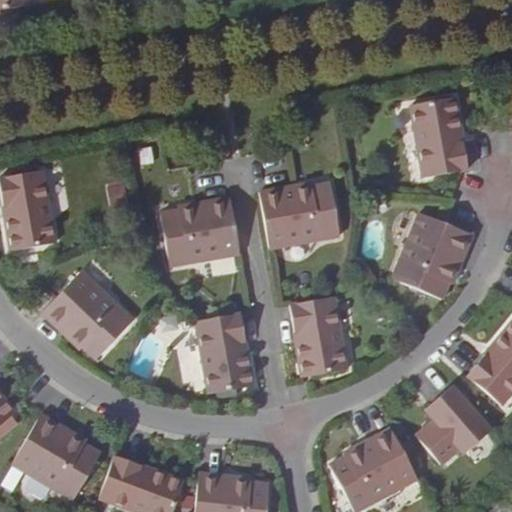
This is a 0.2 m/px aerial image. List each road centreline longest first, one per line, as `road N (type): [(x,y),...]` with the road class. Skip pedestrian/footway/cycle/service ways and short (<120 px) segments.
road 1 (residential): [(494,183),(487,255),(456,315),(412,359),(284,425)]
road 2 (residential): [(284,425),(146,412),(88,389),(37,355),(0,306)]
road 3 (residential): [(239,177),(284,425)]
